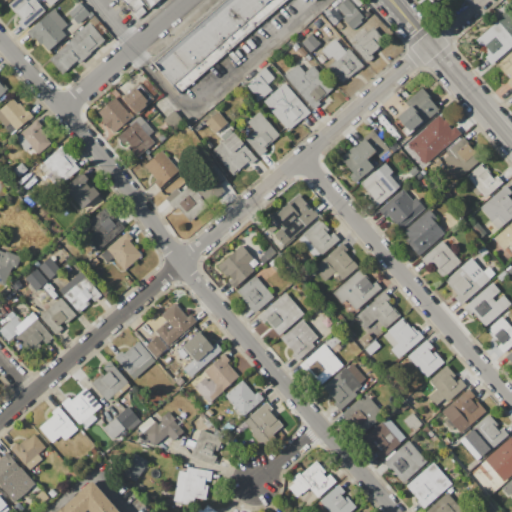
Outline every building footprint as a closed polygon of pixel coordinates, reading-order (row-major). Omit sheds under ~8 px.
[(12,0),(6,5),(23,26),(43,10),(34,0),(12,0)] [(160,0),(131,25),(109,0),(160,0)] [(220,0),(151,61),(180,94),(287,0),(313,0),(315,2),(317,0),(220,0)] [(343,0),(347,0),(363,17),(351,28),(342,19),(345,16),(337,6),(343,0)] [(77,23),(88,13),(78,2),(67,13),(77,23)] [(65,36),(47,51),(43,46),(41,48),(33,38),(32,39),(26,32),(53,9),(67,25),(61,31),(65,36)] [(498,20),(511,34),(511,35),(511,46),(494,62),(491,65),(484,58),(488,54),(475,40),(498,20)] [(72,33),(77,29),(80,32),(89,24),(102,39),(104,42),(78,65),(76,62),(61,75),(48,60),(75,36),(72,33)] [(369,54),(373,58),(367,63),(350,45),(356,39),(357,41),(372,27),(385,40),(369,54)] [(310,34),(319,44),(309,53),(300,43),(310,34)] [(345,51),(347,49),(362,65),(340,86),(325,70),(332,63),(321,50),(333,39),(345,51)] [(511,51),(511,89),(505,82),(508,79),(496,65),(511,51)] [(296,64),(304,73),(312,66),(332,88),(318,101),(319,103),(312,109),(290,85),(283,77),(296,64)] [(264,67),(273,77),(265,85),(270,90),(259,100),(246,87),(258,76),(256,74),(264,67)] [(0,95),(0,78),(8,88),(0,95)] [(142,79),(157,96),(136,114),(122,97),(142,79)] [(284,83),(309,111),(288,131),(262,103),(284,83)] [(409,132),(396,117),(408,106),(404,102),(419,89),(438,110),(423,123),(421,121),(409,132)] [(0,121),(0,108),(13,97),(18,103),(20,102),(32,115),(15,130),(10,124),(6,128),(0,121)] [(116,98),(132,116),(114,132),(108,126),(107,127),(102,120),(103,119),(98,113),(116,98)] [(217,112),(228,124),(216,135),(205,123),(217,112)] [(245,139),(254,130),(247,122),(258,112),(279,134),(264,148),(266,151),(261,156),(245,139)] [(420,145),(431,135),(424,127),(439,113),(454,130),(456,128),(460,133),(443,149),(441,146),(430,155),(420,145)] [(139,115),(153,131),(149,136),(154,142),(137,157),(118,137),(130,126),(129,124),(139,115)] [(15,139),(37,119),(43,126),(41,128),(54,142),(34,160),(15,139)] [(233,175),(211,152),(223,141),(219,137),(228,128),(232,133),(233,132),(254,155),(257,157),(249,164),(247,161),(233,175)] [(381,158),(363,137),(372,129),(390,150),(381,158)] [(362,139),(373,152),(365,159),(372,168),(354,183),(336,161),(362,139)] [(465,143),(475,153),(464,162),(455,151),(465,143)] [(58,149),(71,164),(73,162),(79,169),(58,188),(38,166),(58,149)] [(161,151),(180,171),(163,187),(160,190),(152,182),(156,179),(144,166),(161,151)] [(367,194),(358,184),(384,162),(393,172),(389,175),(400,188),(377,207),(367,194)] [(480,162),(493,177),(496,175),(502,182),(500,185),(484,198),(465,176),(480,162)] [(22,163),(28,169),(18,178),(12,171),(22,163)] [(81,209),(63,188),(81,172),(88,179),(85,181),(90,187),(92,185),(99,193),(81,209)] [(181,193),(189,185),(208,206),(190,222),(177,207),(174,210),(165,199),(177,188),(181,193)] [(505,185),(511,191),(507,195),(511,201),(511,217),(497,230),(478,209),(505,185)] [(416,198),(425,209),(400,230),(391,219),(388,214),(384,217),(378,209),(402,189),(412,201),(416,198)] [(276,227),(267,217),(272,212),(274,214),(298,194),(306,204),(304,206),(308,210),(311,207),(319,216),(282,246),(273,236),(281,229),(278,226),(276,227)] [(124,228),(97,252),(79,231),(106,208),(114,217),(112,219),(116,223),(119,221),(124,228)] [(433,223),(443,234),(418,256),(400,234),(429,210),(437,220),(433,223)] [(310,264),(292,242),(320,219),(331,233),(332,232),(339,240),(310,264)] [(511,221),(511,249),(509,246),(504,249),(494,237),(511,221)] [(476,223),(489,238),(483,243),(470,228),(476,223)] [(126,232),(133,239),(130,242),(141,256),(124,271),(113,257),(107,262),(101,255),(126,232)] [(442,278),(429,263),(426,266),(420,259),(442,241),(460,263),(442,278)] [(336,271),(324,280),(320,275),(319,276),(312,267),(341,243),(348,252),(346,254),(357,267),(343,279),(336,271)] [(262,265),(258,260),(264,255),(262,253),(271,246),(276,252),(262,265)] [(0,250),(21,258),(17,269),(13,267),(6,287),(0,284),(0,250)] [(232,289),(226,283),(230,280),(225,274),(223,277),(215,267),(233,251),(252,272),(232,289)] [(50,257),(61,270),(50,279),(39,267),(50,257)] [(482,271),(489,279),(459,305),(453,298),(456,296),(443,280),(462,264),(473,278),(482,271)] [(37,269),(47,280),(35,291),(25,279),(37,269)] [(346,300),(341,304),(331,293),(360,269),(369,281),(368,282),(371,285),(374,282),(380,289),(354,310),(346,300)] [(60,290),(81,272),(102,296),(95,302),(92,298),(88,301),(90,303),(79,313),(60,290)] [(254,276),(273,298),(255,314),(236,292),(254,276)] [(490,296),(495,302),(502,295),(511,305),(485,327),(477,317),(472,311),(468,315),(462,308),(492,283),(498,289),(490,296)] [(278,336),(265,321),(261,324),(255,317),(284,292),(303,314),(278,336)] [(387,302),(399,316),(384,329),(376,318),(365,327),(355,315),(384,292),(390,299),(387,302)] [(61,298),(75,314),(64,323),(63,322),(60,325),(63,328),(55,335),(39,317),(61,298)] [(174,303),(187,317),(190,314),(196,321),(168,346),(155,332),(167,322),(161,315),(174,303)] [(27,316),(31,321),(26,325),(8,341),(4,337),(0,332),(0,330),(17,315),(22,321),(27,316)] [(511,328),(511,344),(502,353),(496,346),(499,342),(487,328),(501,316),(511,328)] [(15,337),(36,318),(54,338),(46,345),(44,342),(40,345),(42,347),(31,356),(15,337)] [(397,343),(386,330),(401,318),(410,328),(412,326),(414,329),(416,328),(423,337),(398,358),(390,349),(397,343)] [(317,337),(311,342),(314,346),(297,361),(291,354),(293,353),(280,338),(301,319),(317,337)] [(182,346),(199,331),(201,334),(211,325),(220,336),(214,342),(221,351),(191,377),(184,369),(194,359),(182,346)] [(366,334),(371,340),(364,346),(359,340),(366,334)] [(157,336),(167,347),(154,357),(145,346),(157,336)] [(443,363),(441,365),(425,378),(413,363),(411,365),(405,357),(426,340),(432,348),(429,350),(432,354),(434,352),(443,363)] [(140,373),(134,379),(117,359),(115,357),(121,351),(124,354),(138,341),(155,361),(140,373)] [(374,341),(380,347),(369,356),(364,349),(374,341)] [(324,344),(342,366),(321,384),(308,370),(306,372),(300,365),(324,344)] [(209,380),(211,378),(205,371),(220,357),(219,356),(222,352),(229,360),(227,362),(239,376),(223,390),(211,401),(208,397),(206,400),(194,386),(206,376),(209,380)] [(107,401),(91,383),(102,374),(104,376),(107,373),(102,367),(110,361),(128,382),(107,401)] [(435,401),(433,402),(428,396),(434,391),(427,382),(446,366),(455,376),(452,378),(456,382),(460,379),(466,387),(440,408),(435,401)] [(353,392),(356,395),(338,410),(333,404),(336,401),(323,386),(344,367),(360,385),(353,392)] [(243,380),(255,393),(257,391),(264,398),(243,416),(225,396),(243,380)] [(80,424),(65,406),(62,403),(68,397),(71,401),(85,388),(100,406),(80,424)] [(470,399),(474,403),(476,401),(485,413),(460,434),(447,418),(446,419),(440,411),(468,388),(474,396),(470,399)] [(365,393),(381,412),(375,417),(378,421),(360,436),(341,414),(365,393)] [(255,425),(248,417),(266,401),(274,410),(272,412),(283,425),(263,443),(251,429),(255,425)] [(51,412),(58,407),(77,429),(64,440),(60,435),(52,442),(39,427),(54,415),(51,412)] [(128,407),(141,422),(115,443),(102,429),(128,407)] [(174,420),(184,431),(173,440),(168,435),(154,446),(149,440),(144,444),(137,436),(155,421),(158,425),(163,421),(160,418),(168,411),(175,420),(174,420)] [(472,446),(471,447),(462,436),(488,414),(497,425),(495,428),(497,431),(501,428),(508,436),(481,458),(472,446)] [(379,460),(373,453),(377,449),(374,445),(372,447),(363,437),(387,416),(405,437),(379,460)] [(201,429),(223,438),(217,451),(214,450),(213,455),(216,456),(212,464),(191,455),(201,429)] [(45,448),(37,454),(42,459),(29,470),(10,448),(17,443),(18,445),(26,438),(28,440),(34,435),(45,448)] [(511,474),(502,482),(483,459),(509,437),(511,440),(511,474)] [(391,468),(389,470),(382,463),(384,461),(385,460),(384,459),(394,450),(395,452),(407,441),(427,463),(403,483),(391,468)] [(0,458),(7,452),(34,483),(13,501),(0,485),(0,458)] [(147,461),(134,453),(121,473),(134,481),(147,461)] [(300,474),(315,461),(325,472),(323,474),(326,477),(328,474),(335,482),(317,497),(311,490),(308,487),(307,488),(307,487),(296,497),(289,488),(294,483),(290,479),(298,472),(300,474)] [(416,502),(417,500),(405,486),(433,462),(452,484),(424,508),(422,510),(416,502)] [(192,498),(191,504),(173,502),(178,470),(186,472),(187,467),(212,471),(211,481),(205,480),(205,484),(208,485),(206,500),(192,498)] [(507,496),(500,488),(511,478),(511,494),(511,493),(507,496)] [(55,511),(91,481),(117,511),(55,511)] [(322,511),(320,510),(325,506),(320,500),(338,484),(357,505),(349,511),(322,511)] [(306,505),(315,497),(308,488),(298,496),(306,505)] [(426,511),(447,493),(463,511),(426,511)] [(216,511),(203,502),(195,511),(216,511)]
